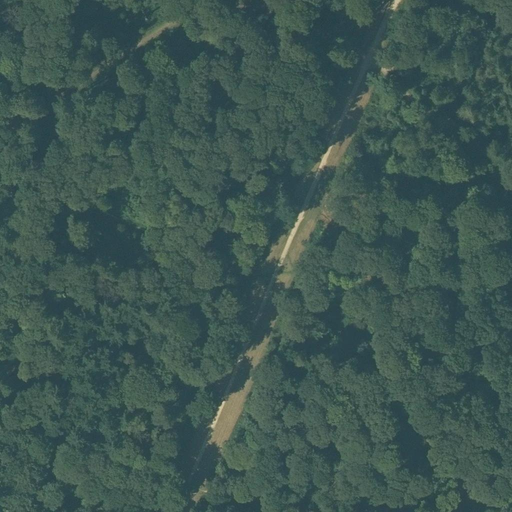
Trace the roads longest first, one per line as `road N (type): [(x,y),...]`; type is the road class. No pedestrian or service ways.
road 1 (track): [(477,511),(313,290),(272,280),(0,153)]
road 2 (track): [(177,511),(368,57)]
road 3 (track): [(368,57),(320,25),(267,4),(216,3),(191,10),(0,143)]
road 4 (track): [(291,511),(0,401)]
road 5 (track): [(368,57),(511,177)]
road 6 (track): [(511,327),(500,218),(511,195)]
